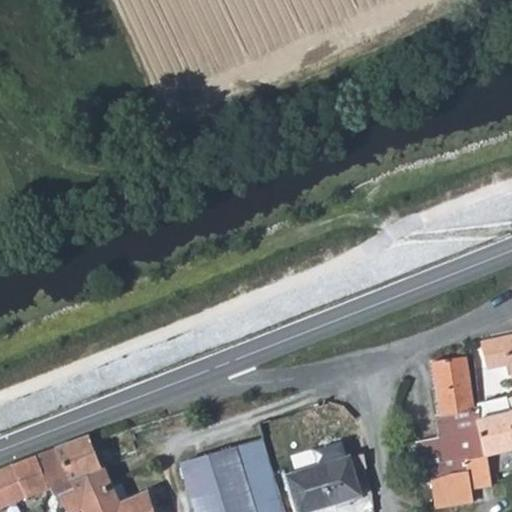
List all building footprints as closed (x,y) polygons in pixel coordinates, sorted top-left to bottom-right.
[(488,367),(511,361),(511,333),(480,340),(488,367)] [(466,465),(488,454),(479,416),(478,404),(474,405),(465,355),(432,361),(440,412),(435,413),(438,435),(416,442),(420,469),(422,482),(468,470),(466,465)] [(488,454),(511,448),(511,419),(510,410),(479,416),(488,454)] [(75,489),(64,494),(67,502),(71,511),(83,508),(84,511),(152,511),(149,500),(189,488),(181,461),(145,471),(145,474),(135,476),(131,481),(136,494),(120,500),(105,463),(103,464),(92,440),(89,434),(56,445),(75,489)] [(262,439),(237,446),(257,511),(273,511),(282,509),(262,439)] [(36,452),(49,488),(51,492),(57,496),(64,494),(75,489),(56,445),(36,452)] [(257,511),(237,446),(181,461),(189,488),(196,511),(257,511)] [(49,488),(36,452),(10,463),(26,498),(49,488)] [(470,479),(491,468),(488,454),(466,465),(468,470),(470,479)] [(287,477),(297,511),(304,511),(359,497),(348,459),(287,477)] [(0,509),(26,498),(10,463),(0,467),(0,509)] [(401,485),(422,482),(420,469),(399,473),(401,485)] [(196,511),(189,488),(149,500),(152,511),(196,511)]
